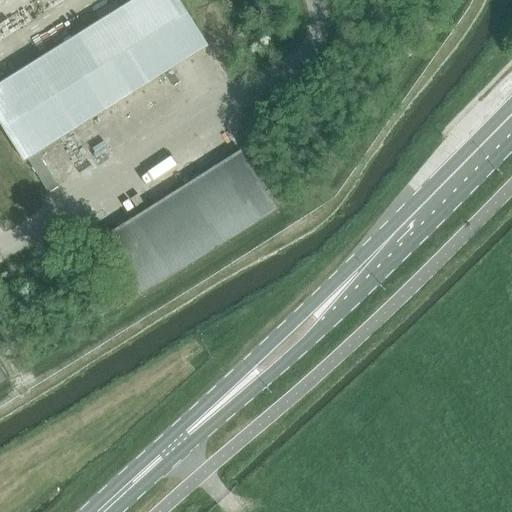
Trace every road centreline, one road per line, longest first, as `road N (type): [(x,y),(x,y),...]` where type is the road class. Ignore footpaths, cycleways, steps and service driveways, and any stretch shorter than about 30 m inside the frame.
road 1 (secondary): [(511,104),(160,457)]
road 2 (secondary): [(160,457),(266,379),(511,141)]
road 3 (unknown): [(0,245),(323,45),(328,0)]
